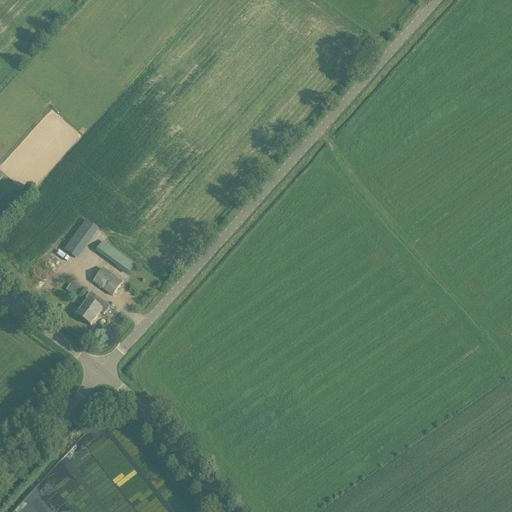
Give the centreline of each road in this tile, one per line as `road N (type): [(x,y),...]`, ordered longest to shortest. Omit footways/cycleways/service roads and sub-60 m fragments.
road 1 (unclassified): [(102,371),(439,0)]
road 2 (unclassified): [(221,511),(102,371)]
road 3 (unclassified): [(0,481),(102,371)]
road 4 (unclassified): [(102,371),(0,296)]
